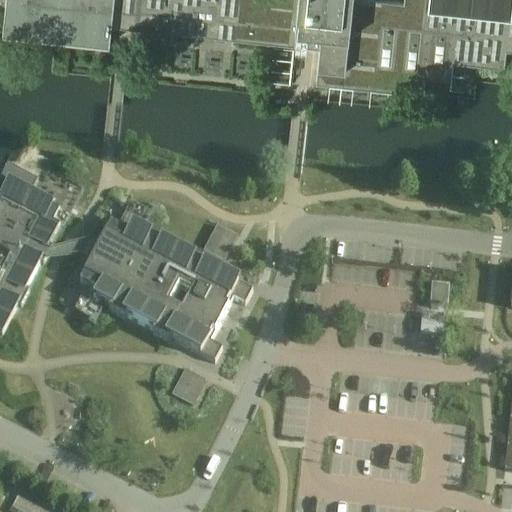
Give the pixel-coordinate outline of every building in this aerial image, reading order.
[(511,0),(0,0),(0,4),(5,5),(2,32),(95,42),(109,44),(111,25),(319,47),(315,82),(422,94),(424,76),(450,79),(452,61),(504,67),(506,49),(511,50),(511,0)] [(0,335),(2,337),(17,308),(21,310),(29,294),(25,292),(40,266),(44,268),(52,251),(48,249),(59,227),(52,223),(58,211),(31,197),(38,183),(8,168),(1,182),(0,183),(0,335)] [(217,228),(203,254),(224,265),(238,239),(217,228)] [(110,229),(80,286),(99,296),(96,303),(111,311),(109,315),(125,323),(127,320),(154,334),(152,338),(168,346),(170,342),(215,366),(222,352),(211,346),(234,302),(245,308),(253,294),(207,270),(209,267),(194,259),(192,262),(165,248),(167,244),(150,236),(146,243),(128,233),(126,237),(110,229)] [(448,311),(449,288),(432,286),(430,309),(448,311)] [(185,372),(172,398),(192,409),(206,383),(185,372)] [(13,511),(33,511),(35,510),(17,501),(12,511),(13,511)]
